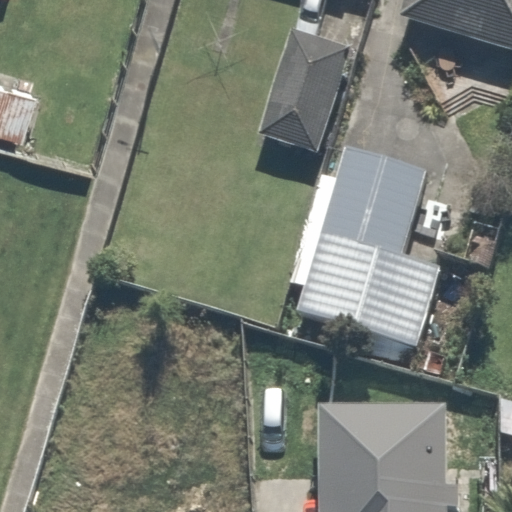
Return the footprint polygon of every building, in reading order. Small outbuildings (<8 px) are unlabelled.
[(511,61),(511,0),(415,0),(406,30),(511,61)] [(365,45),(299,27),(267,145),(332,163),(365,45)] [(37,93),(0,82),(0,137),(22,144),(37,93)] [(428,186),(345,163),(301,324),(433,361),(459,266),(410,253),(428,186)] [(511,396),(498,434),(511,439),(511,396)] [(463,511),(463,413),(327,412),(326,511),(463,511)]
